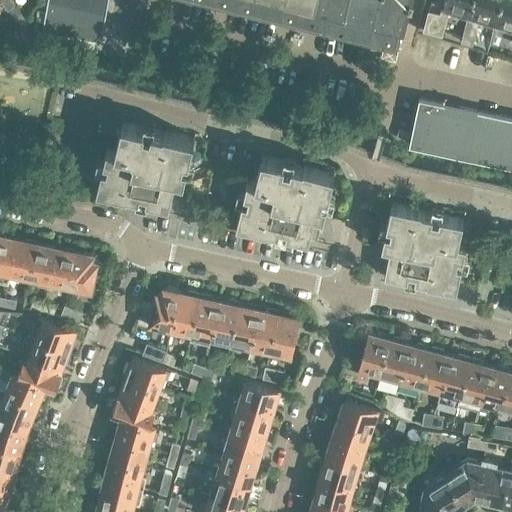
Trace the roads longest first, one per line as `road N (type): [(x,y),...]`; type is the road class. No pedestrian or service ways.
road 1 (residential): [(511,99),(410,76),(377,79),(109,15)]
road 2 (residential): [(58,161),(94,93),(342,153),(373,170)]
road 3 (residential): [(277,511),(344,291)]
road 4 (residential): [(142,248),(344,291)]
road 5 (residential): [(77,416),(142,248)]
road 6 (residential): [(344,291),(511,333)]
road 7 (residential): [(0,200),(120,226),(142,248)]
road 8 (residential): [(373,170),(511,203)]
road 9 (residential): [(344,291),(373,170)]
